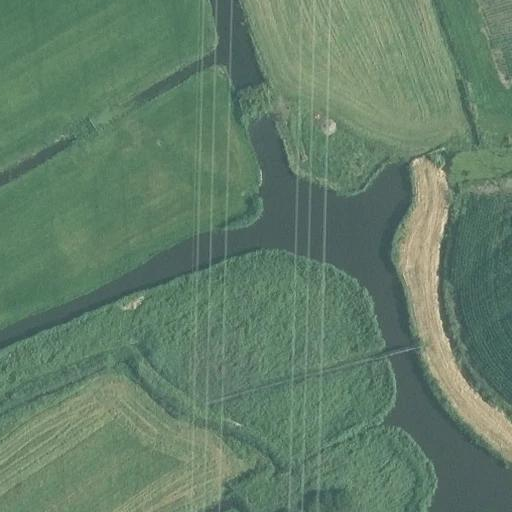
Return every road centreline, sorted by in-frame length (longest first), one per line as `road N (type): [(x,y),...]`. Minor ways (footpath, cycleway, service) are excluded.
road 1 (track): [(0,475),(100,408),(128,407),(240,483),(260,511)]
road 2 (track): [(369,0),(422,131)]
road 3 (track): [(504,122),(464,0)]
